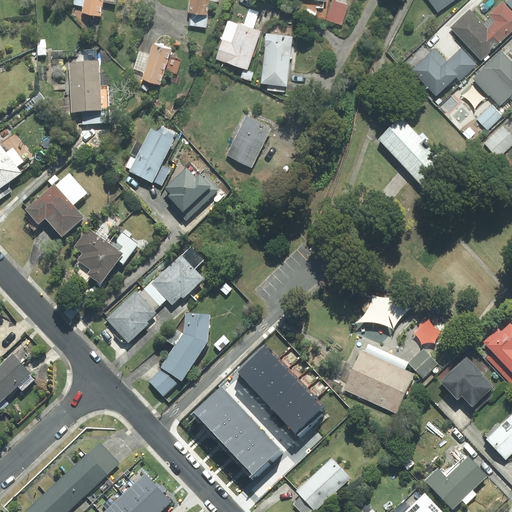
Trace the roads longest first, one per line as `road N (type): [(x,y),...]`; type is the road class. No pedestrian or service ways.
road 1 (residential): [(102,377),(229,511)]
road 2 (residential): [(0,268),(102,377)]
road 3 (residential): [(0,473),(102,377)]
